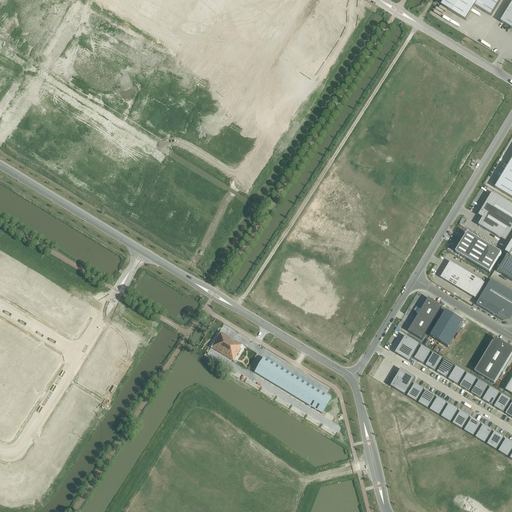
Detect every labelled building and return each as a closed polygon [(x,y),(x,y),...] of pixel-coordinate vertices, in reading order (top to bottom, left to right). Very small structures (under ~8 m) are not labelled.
[(511,0),(444,0),(441,6),(466,21),(475,7),(491,16),(501,0),(511,0),(511,4),(501,22),(511,29),(511,0)] [(485,42),(491,46),(494,40),(487,37),(485,42)] [(511,160),(495,188),(511,198),(511,160)] [(511,204),(493,193),(478,217),(482,219),(479,226),(506,242),(511,232),(511,204)] [(502,254),(468,233),(456,253),(490,274),(502,254)] [(511,280),(511,257),(508,255),(497,272),(511,280)] [(458,267),(451,262),(448,266),(456,271),(458,267)] [(456,271),(448,266),(446,270),(454,275),(456,271)] [(462,269),(458,267),(456,271),(454,275),(457,277),(462,269)] [(466,272),(462,269),(457,277),(461,280),(466,272)] [(454,275),(446,270),(443,274),(451,279),(454,275)] [(470,274),(466,272),(461,280),(465,282),(470,274)] [(451,279),(443,274),(441,278),(449,283),(451,279)] [(474,276),(470,274),(465,282),(469,284),(474,276)] [(457,277),(454,275),(451,279),(449,283),(453,285),(457,277)] [(478,279),(474,276),(469,284),(473,287),(478,279)] [(461,280),(457,277),(453,285),(456,288),(461,280)] [(482,281),(478,279),(473,287),(477,289),(482,281)] [(465,282),(461,280),(456,288),(460,290),(465,282)] [(511,318),(511,292),(491,280),(476,305),(504,322),(511,320),(511,318)] [(486,283),(482,281),(477,289),(481,291),(486,283)] [(469,284),(465,282),(460,290),(464,292),(469,284)] [(473,287),(469,284),(464,292),(468,295),(473,287)] [(477,289),(473,287),(468,295),(472,297),(477,289)] [(481,291),(477,289),(472,297),(476,299),(481,291)] [(429,298),(408,332),(422,341),(443,307),(429,298)] [(446,311),(431,337),(448,348),(464,322),(446,311)] [(213,347),(213,348),(234,361),(242,350),(241,349),(243,346),(228,336),(223,333),(213,347)] [(406,336),(395,354),(410,362),(420,345),(406,336)] [(494,340),(475,372),(495,384),(511,355),(511,348),(495,339),(494,340)] [(422,346),(414,359),(424,365),(432,352),(422,346)] [(434,353),(426,366),(435,372),(443,359),(434,353)] [(265,360),(256,375),(261,378),(271,363),(265,360)] [(445,360),(437,373),(447,379),(455,366),(445,360)] [(271,363),(261,378),(266,381),(276,367),(271,363)] [(276,367),(266,381),(271,385),(281,370),(276,367)] [(456,367),(449,380),(458,386),(466,373),(456,367)] [(281,370),(271,385),(276,388),(286,373),(281,370)] [(401,370),(391,387),(405,396),(416,378),(401,370)] [(286,373),(276,388),(281,391),(291,376),(286,373)] [(468,374),(460,387),(470,393),(477,380),(468,374)] [(291,376),(281,391),(286,394),(296,380),(291,376)] [(296,380),(286,394),(291,398),(301,383),(296,380)] [(479,381),(472,394),(481,399),(489,387),(479,381)] [(301,383),(291,398),(296,401),(306,386),(301,383)] [(415,384),(407,397),(417,402),(425,390),(415,384)] [(306,386),(296,401),(301,404),(311,389),(306,386)] [(491,388),(483,401),(492,406),(500,394),(491,388)] [(311,389),(301,404),(306,407),(316,393),(311,389)] [(427,391),(419,404),(428,409),(436,397),(427,391)] [(316,393),(306,407),(311,411),(321,396),(316,393)] [(502,395),(494,408),(504,413),(511,400),(502,395)] [(321,396),(311,411),(316,414),(326,399),(321,396)] [(438,398),(430,411),(440,416),(447,403),(438,398)] [(326,399),(316,414),(322,417),(331,402),(326,399)] [(449,405),(442,417),(451,423),(459,410),(449,405)] [(461,412),(453,424),(462,430),(470,417),(461,412)] [(397,424),(406,417),(404,414),(394,421),(397,424)] [(472,418),(464,431),(474,437),(482,424),(472,418)] [(484,425),(476,438),(485,444),(493,431),(484,425)] [(495,432),(487,445),(497,451),(504,438),(495,432)] [(511,442),(506,439),(499,452),(508,458),(511,451),(511,442)]
